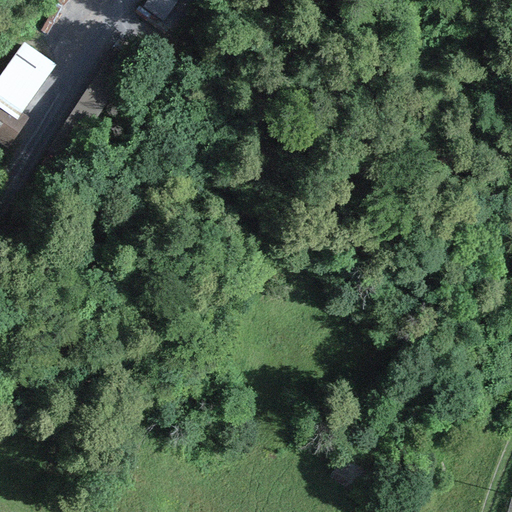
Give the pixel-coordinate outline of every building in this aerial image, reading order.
[(149,0),(148,3),(162,14),(173,0),(149,0)] [(137,59),(110,46),(81,108),(108,121),(137,59)] [(49,67),(25,51),(0,86),(0,135),(7,141),(22,119),(15,114),(49,67)] [(369,427),(355,447),(376,461),(385,467),(402,443),(393,437),(389,441),(369,427)] [(376,461),(355,447),(334,477),(344,483),(348,476),(368,490),(379,474),(372,468),(376,461)]
